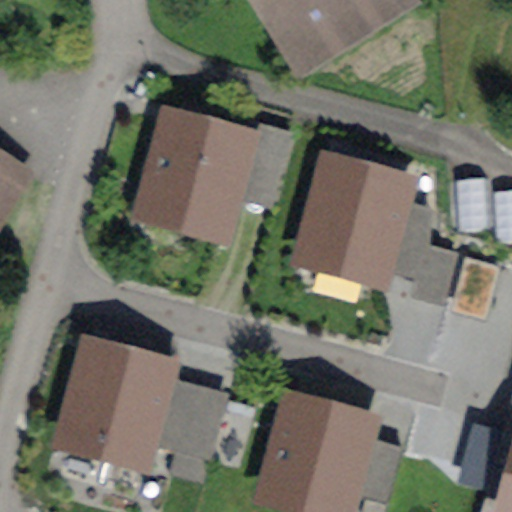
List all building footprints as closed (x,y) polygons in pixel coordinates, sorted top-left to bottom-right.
[(346,26),(387,0),(276,0),(301,40),(339,16),(346,26)] [(223,228),(246,143),(169,122),(146,207),(223,228)] [(0,201),(16,177),(0,167),(0,201)] [(382,273),(405,188),(328,167),(305,252),(382,273)] [(66,436),(144,456),(166,372),(89,351),(66,436)] [(268,490),(345,511),(368,426),(291,405),(268,490)]
